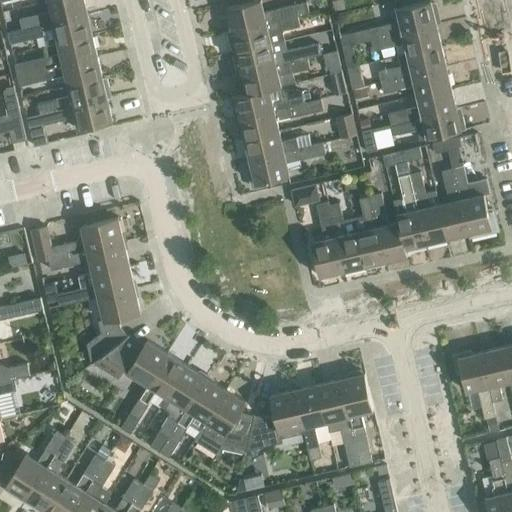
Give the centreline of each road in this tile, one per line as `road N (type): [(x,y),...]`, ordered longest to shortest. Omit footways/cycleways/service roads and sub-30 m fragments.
road 1 (residential): [(0,199),(144,169),(153,176),(179,282),(194,308),(227,336),(292,350),(399,326)]
road 2 (residential): [(179,0),(200,90),(156,101),(133,0)]
road 3 (residential): [(441,511),(399,326)]
